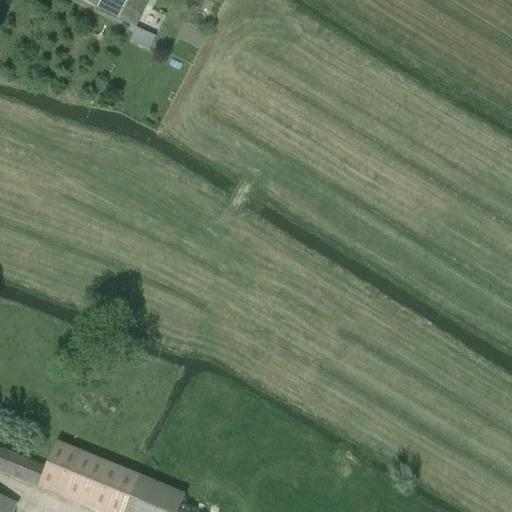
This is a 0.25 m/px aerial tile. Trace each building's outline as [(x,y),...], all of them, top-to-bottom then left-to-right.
[(79,0),(98,9),(102,0),(79,0)] [(135,28),(142,10),(121,1),(114,19),(135,28)] [(150,51),(156,38),(136,29),(130,42),(150,51)] [(178,511),(185,496),(137,477),(56,444),(46,468),(0,449),(0,472),(38,488),(96,511),(178,511)] [(0,511),(13,511),(17,504),(0,496),(0,511)]
